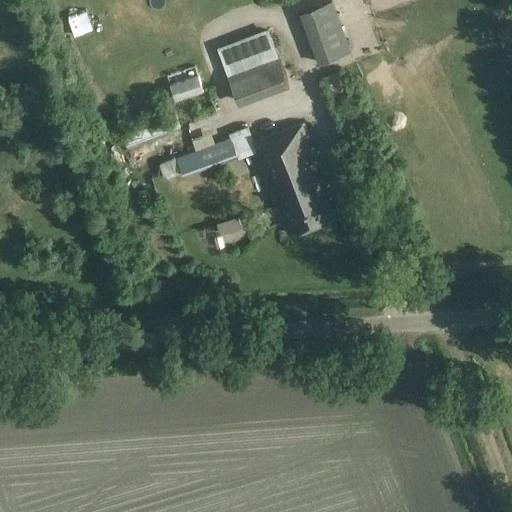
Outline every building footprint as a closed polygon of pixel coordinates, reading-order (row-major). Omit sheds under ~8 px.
[(330,0),(299,12),(318,63),(351,50),(332,0),(330,0)] [(357,41),(364,58),(391,47),(379,19),(365,25),(369,36),(357,41)] [(221,42),(232,69),(276,51),(265,24),(221,42)] [(91,49),(122,46),(120,27),(89,30),(91,49)] [(113,64),(120,81),(146,71),(139,54),(113,64)] [(279,56),(228,75),(237,100),(288,81),(279,56)] [(329,95),(345,90),(338,70),(322,76),(329,95)] [(176,98),(201,97),(201,75),(176,75),(176,98)] [(289,233),(334,215),(322,185),(328,183),(304,122),(253,141),(289,233)] [(346,133),(352,131),(348,122),(342,124),(346,133)] [(254,145),(247,126),(229,132),(230,138),(217,142),(213,132),(171,146),(174,157),(158,163),(161,170),(179,164),(184,177),(238,158),(236,152),(254,145)] [(230,238),(248,228),(239,213),(222,223),(230,238)]
